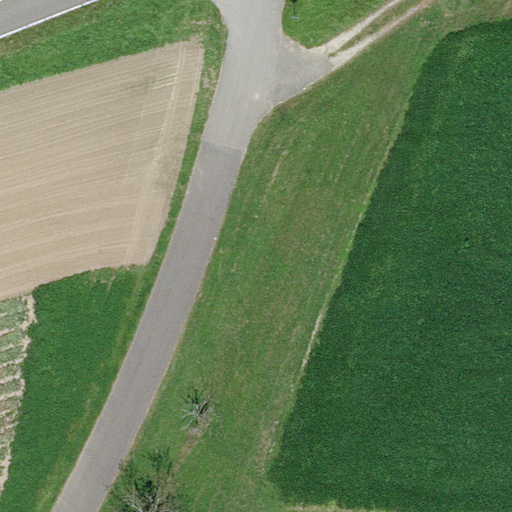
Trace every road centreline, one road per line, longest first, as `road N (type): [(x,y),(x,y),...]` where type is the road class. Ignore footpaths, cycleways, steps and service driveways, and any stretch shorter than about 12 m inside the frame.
road 1 (unclassified): [(73,511),(117,421),(185,240),(232,90),(242,0)]
road 2 (track): [(232,90),(301,74),(421,0)]
